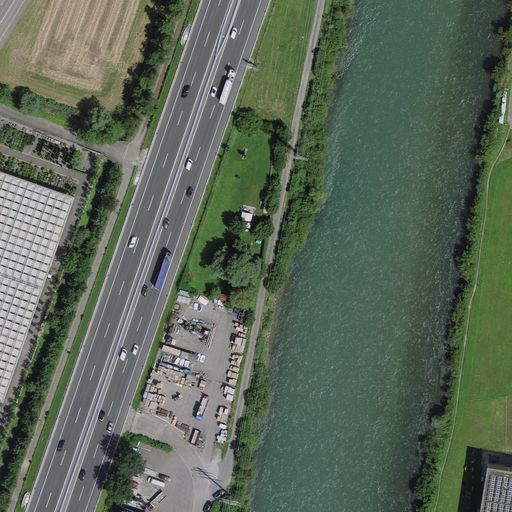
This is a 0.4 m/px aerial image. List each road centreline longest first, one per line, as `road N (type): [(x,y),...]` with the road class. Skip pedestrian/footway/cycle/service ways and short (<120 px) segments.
road 1 (motorway): [(220,0),(45,511)]
road 2 (motorway): [(75,511),(250,0)]
road 3 (track): [(207,499),(223,483),(321,0)]
road 4 (track): [(132,157),(11,511)]
road 5 (track): [(132,157),(188,0)]
